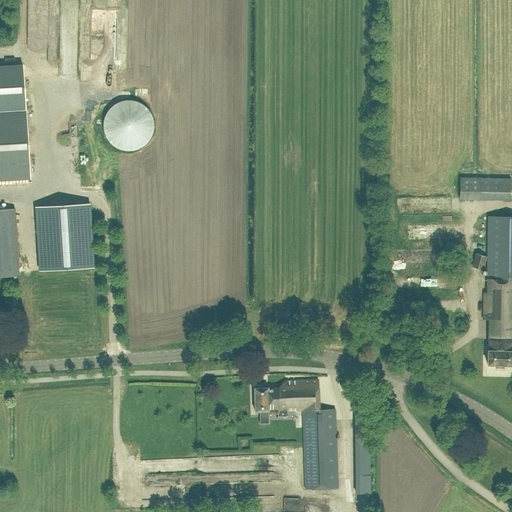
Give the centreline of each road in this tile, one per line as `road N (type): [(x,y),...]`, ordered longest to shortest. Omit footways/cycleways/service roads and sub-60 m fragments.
road 1 (secondary): [(399,375),(262,350),(0,369)]
road 2 (track): [(53,192),(44,69),(25,53),(25,0)]
road 3 (unclassified): [(399,375),(397,394),(412,425),(457,473),(511,511)]
road 4 (secondary): [(511,435),(399,375)]
